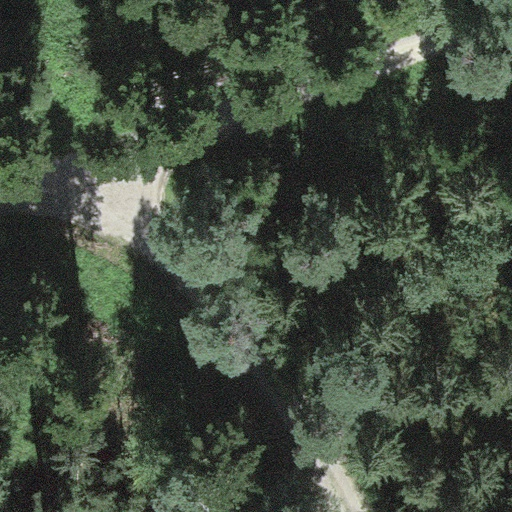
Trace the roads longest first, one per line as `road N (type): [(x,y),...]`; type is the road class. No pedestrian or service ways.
road 1 (track): [(0,194),(97,169),(511,27)]
road 2 (track): [(345,511),(273,379),(203,286),(132,222),(97,169)]
